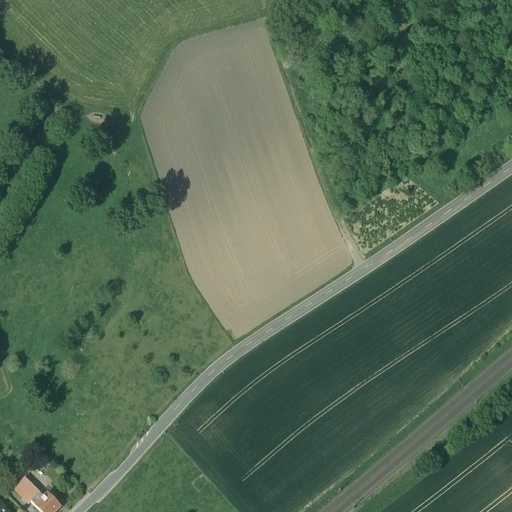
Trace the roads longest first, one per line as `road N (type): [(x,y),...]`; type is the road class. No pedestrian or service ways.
road 1 (secondary): [(77,511),(242,346),(511,168)]
road 2 (track): [(363,271),(275,17),(317,0)]
